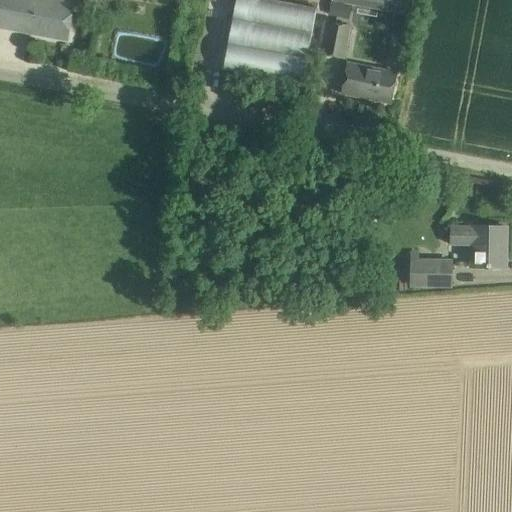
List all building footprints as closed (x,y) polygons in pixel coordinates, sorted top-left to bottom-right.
[(0,0),(0,27),(67,40),(68,41),(69,39),(68,39),(75,0),(73,0),(0,0)] [(312,33),(317,8),(274,0),(235,0),(232,18),(312,33)] [(415,0),(333,0),(412,16),(415,0)] [(312,33),(232,18),(227,43),(308,58),(312,33)] [(351,25),(327,21),(321,55),(346,59),(351,25)] [(308,58),(227,43),(223,68),(303,83),(308,58)] [(397,72),(349,62),(342,93),(360,97),(360,96),(370,98),(369,99),(391,103),(397,72)] [(360,216),(370,224),(385,205),(375,197),(360,216)] [(473,227),(452,227),(452,245),(471,245),(470,266),(506,267),(507,227),(473,226),(473,227)] [(451,260),(411,259),(410,284),(450,285),(451,260)]
